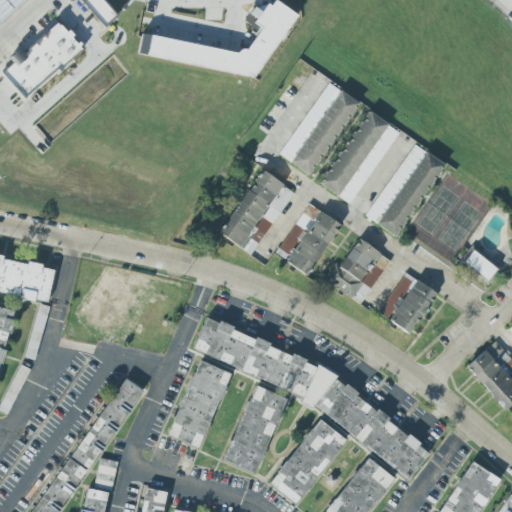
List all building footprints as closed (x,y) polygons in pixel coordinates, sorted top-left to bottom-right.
[(0,0),(23,0),(0,21),(0,0)] [(103,28),(80,1),(81,0),(101,0),(116,17),(103,28)] [(253,7),(254,9),(257,7),(259,6),(262,5),(265,5),(266,3),(270,6),(274,0),(296,16),(251,78),(247,75),(246,75),(246,77),(137,53),(141,33),(236,53),(238,51),(240,49),(243,49),(245,49),(261,28),(253,22),(256,19),(248,13),(247,12),(247,10),(248,8),(249,7),(251,7),(253,7)] [(21,99),(0,77),(0,75),(57,23),(79,47),(21,99)] [(357,103),(326,83),(278,156),(309,176),(357,103)] [(349,205),(397,132),(367,112),(319,185),(349,205)] [(366,219),(397,238),(441,163),(410,144),(366,219)] [(252,256),(292,191),(259,170),(218,235),(252,256)] [(289,256),(284,263),(306,277),(339,224),(306,204),(278,249),(289,256)] [(389,260),(356,239),(339,266),(333,262),(322,280),(360,305),(389,260)] [(486,281),(496,269),(472,251),(462,263),(486,281)] [(0,293),(47,302),(53,268),(0,258),(0,293)] [(377,313),(409,334),(436,294),(403,273),(377,313)] [(49,308),(39,304),(23,357),(33,360),(49,308)] [(0,365),(1,365),(13,310),(0,307),(0,365)] [(191,350),(314,403),(306,420),(417,468),(428,441),(350,407),(357,391),(334,381),(337,375),(216,323),(205,318),(191,350)] [(503,411),(511,403),(511,362),(494,341),(465,366),(503,411)] [(167,436),(198,449),(229,374),(198,361),(167,436)] [(0,410),(7,414),(28,370),(19,365),(0,404),(0,410)] [(71,459),(90,470),(140,389),(121,378),(71,459)] [(226,463),(258,474),(282,397),(250,386),(226,463)] [(269,485),(297,505),(344,439),(316,419),(269,485)] [(57,511),(82,468),(61,456),(30,511),(57,511)] [(116,462),(99,458),(92,488),(110,492),(116,462)] [(324,511),(366,511),(392,478),(365,458),(324,511)] [(476,511),(497,478),(468,461),(438,511),(476,511)] [(101,511),(105,492),(84,489),(80,511),(101,511)] [(139,511),(161,511),(165,492),(144,489),(139,511)] [(496,511),(511,511),(511,497),(507,495),(496,511)]
